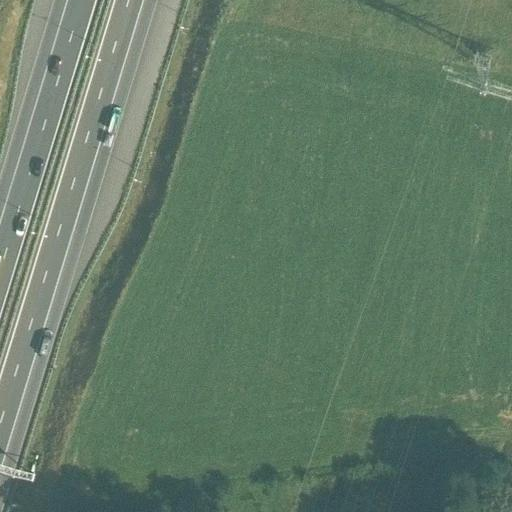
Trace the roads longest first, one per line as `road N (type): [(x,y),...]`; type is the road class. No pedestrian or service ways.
road 1 (motorway): [(0,444),(135,0)]
road 2 (motorway): [(74,0),(0,247)]
